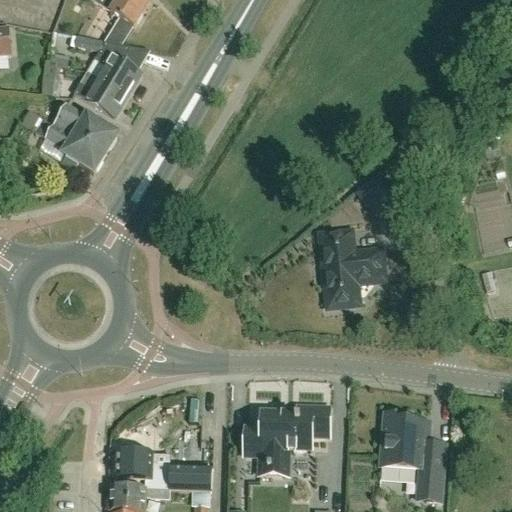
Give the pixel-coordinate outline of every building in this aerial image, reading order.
[(91,0),(89,4),(110,17),(109,17),(120,24),(133,31),(150,2),(145,0),(91,0)] [(121,51),(133,31),(120,24),(105,48),(121,51)] [(0,34),(0,59),(10,59),(7,33),(0,34)] [(75,53),(98,57),(87,76),(99,83),(128,100),(141,78),(121,66),(130,53),(121,51),(105,48),(77,43),(75,53)] [(153,57),(130,53),(121,66),(141,78),(153,57)] [(57,105),(61,73),(48,71),(44,104),(57,105)] [(99,83),(87,76),(80,88),(92,95),(99,83)] [(114,123),(128,100),(99,83),(92,95),(80,88),(73,98),(114,123)] [(60,121),(56,128),(75,139),(72,144),(81,149),(84,145),(106,158),(118,139),(87,120),(86,122),(67,110),(60,121)] [(29,115),(20,130),(32,137),(41,122),(29,115)] [(55,131),(47,144),(56,150),(65,155),(63,159),(66,161),(62,167),(74,174),(78,168),(94,178),(106,158),(84,145),(81,149),(72,144),(75,139),(56,128),(55,131)] [(411,187),(416,183),(398,161),(387,171),(405,192),(411,187)] [(380,176),(356,196),(375,218),(398,199),(380,176)] [(330,285),(326,291),(328,313),(358,309),(355,288),(383,285),(380,255),(357,258),(354,236),(320,241),(322,262),(328,266),(330,285)] [(205,270),(192,264),(187,274),(201,279),(205,270)] [(261,433),(245,433),(244,461),(260,461),(260,481),(288,482),(289,455),(312,456),(312,441),(329,441),(330,413),(297,412),(297,419),(262,418),(261,433)] [(383,471),(418,475),(415,505),(440,508),(446,450),(427,448),(429,428),(405,426),(405,423),(402,419),(391,418),(388,421),(383,471)] [(184,471),(183,481),(154,480),(154,484),(148,484),(149,470),(145,470),(145,463),(128,462),(128,470),(112,470),(111,492),(171,495),(192,496),(211,497),(212,497),(213,473),(199,472),(184,471)] [(171,505),(171,495),(111,492),(110,511),(145,511),(146,504),(171,505)]
